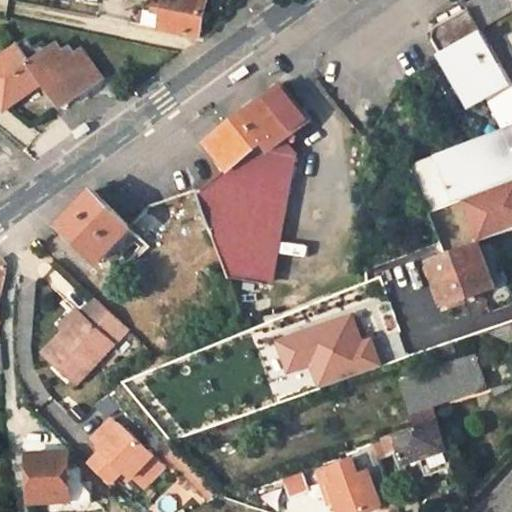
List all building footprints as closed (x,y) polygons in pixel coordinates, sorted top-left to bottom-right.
[(166,0),(161,28),(200,35),(206,0),(166,0)] [(482,29),(511,12),(511,0),(478,0),(470,5),(482,29)] [(511,86),(489,47),(480,29),(469,10),(440,25),(434,32),(437,45),(471,104),(498,88),(511,114),(511,129),(413,170),(431,213),(511,181),(511,86)] [(511,34),(489,47),(511,86),(511,34)] [(0,60),(0,100),(6,109),(45,81),(64,108),(104,78),(84,51),(79,55),(73,46),(65,52),(59,43),(50,50),(45,43),(36,49),(30,40),(0,60)] [(239,108),(244,114),(277,88),(273,81),(239,108)] [(218,246),(229,282),(265,286),(274,241),(280,242),(295,154),(286,140),(309,122),(280,86),(277,88),(244,114),(208,142),(227,167),(200,192),(214,233),(218,246)] [(148,248),(170,229),(181,217),(192,240),(214,233),(200,192),(199,187),(148,206),(129,225),(93,190),(61,225),(96,261),(130,231),(148,248)] [(182,244),(192,240),(181,217),(170,229),(182,244)] [(428,260),(445,304),(495,286),(478,241),(428,260)] [(214,286),(229,282),(218,246),(203,252),(214,286)] [(196,432),(369,372),(342,294),(170,355),(196,432)] [(400,328),(391,301),(371,307),(380,335),(400,328)] [(41,359),(74,389),(127,334),(94,303),(41,359)] [(511,321),(487,330),(494,347),(511,341),(511,321)] [(426,403),(436,400),(485,386),(477,358),(428,372),(397,381),(408,420),(429,413),(426,403)] [(411,428),(431,421),(429,413),(408,420),(411,428)] [(411,428),(394,434),(400,448),(406,464),(445,449),(434,420),(431,421),(411,428)] [(104,449),(91,462),(112,483),(116,479),(125,469),(133,478),(144,488),(165,466),(155,455),(123,423),(101,446),(104,449)] [(394,434),(374,442),(379,456),(400,448),(394,434)] [(353,465),(379,456),(374,442),(347,451),(353,465)] [(30,496),(31,503),(71,502),(71,495),(80,494),(78,465),(69,465),(68,452),(28,454),(30,496)] [(428,476),(451,469),(447,454),(424,461),(428,476)] [(124,487),(133,478),(125,469),(116,479),(124,487)] [(288,501),(311,492),(304,471),(280,479),(288,501)]
